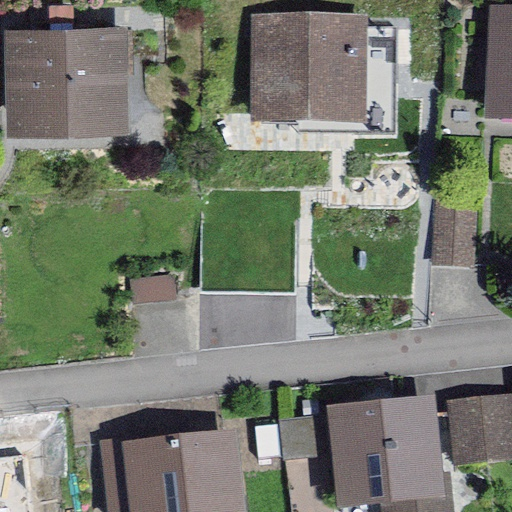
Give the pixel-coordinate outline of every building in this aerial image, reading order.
[(511,127),(511,10),(488,9),(484,127),(511,127)] [(366,130),(366,17),(249,16),(249,129),(366,130)] [(129,131),(126,23),(2,26),(5,134),(129,131)] [(440,192),(435,268),(474,270),(479,194),(440,192)] [(255,226),(222,227),(222,294),(255,294),(255,226)] [(175,277),(132,278),(133,306),(176,304),(175,277)] [(511,398),(482,401),(488,466),(511,464),(511,398)] [(320,413),(321,418),(279,423),(279,427),(283,460),(283,463),(325,458),(331,511),(451,511),(448,480),(441,481),(432,401),(320,413)] [(488,466),(482,401),(448,405),(454,470),(488,466)] [(283,460),(279,427),(254,430),(257,463),(283,460)] [(243,511),(235,437),(132,448),(131,441),(87,446),(95,511),(243,511)] [(0,511),(49,511),(41,438),(0,443),(0,511)]
